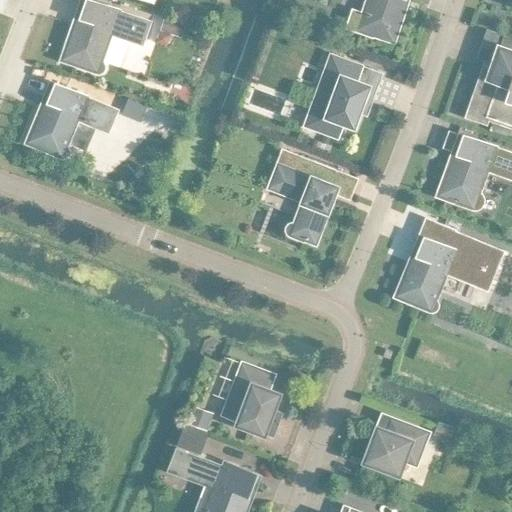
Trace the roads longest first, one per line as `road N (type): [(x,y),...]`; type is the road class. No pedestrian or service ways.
road 1 (residential): [(348,322),(0,190)]
road 2 (residential): [(473,0),(348,322)]
road 3 (residential): [(311,511),(362,370),(365,353),(348,322)]
road 4 (residential): [(0,121),(42,0)]
